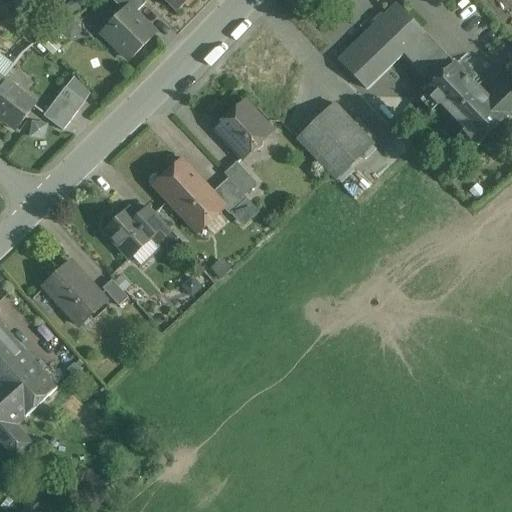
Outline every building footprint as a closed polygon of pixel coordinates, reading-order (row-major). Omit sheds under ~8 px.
[(147,4),(142,0),(111,0),(124,12),(128,8),(135,15),(147,4)] [(166,0),(178,12),(190,0),(166,0)] [(382,15),(373,23),(375,25),(338,61),(366,90),(404,54),(433,85),(454,64),(425,34),(396,5),(384,17),(382,15)] [(135,15),(128,8),(124,12),(103,34),(130,61),(156,35),(135,15)] [(0,56),(0,85),(4,80),(3,79),(13,66),(0,56)] [(489,100),(454,64),(433,85),(425,92),(478,147),(507,119),(506,118),(511,111),(511,77),(511,78),(489,100)] [(35,104),(4,80),(0,85),(0,118),(15,131),(35,104)] [(66,89),(44,117),(64,132),(85,104),(66,89)] [(273,133),(246,103),(236,112),(231,112),(226,117),(226,121),(216,130),(243,160),(252,152),(259,152),(264,148),(264,141),(273,133)] [(374,145),(335,105),(298,141),(337,181),(374,145)] [(212,195),(182,162),(155,187),(199,234),(224,210),(225,209),(212,195)] [(257,185),(237,163),(224,175),(229,180),(244,196),(257,185)] [(244,196),(229,180),(212,195),(225,209),(224,210),(230,216),(239,208),(248,200),(244,196)] [(257,211),(248,200),(239,208),(249,218),(257,211)] [(172,232),(151,210),(138,222),(154,239),(153,240),(158,245),(172,232)] [(128,211),(106,232),(131,260),(153,240),(154,239),(138,222),(128,211)] [(107,302),(72,264),(44,289),(79,327),(107,302)] [(129,299),(112,281),(103,290),(119,307),(129,299)] [(4,330),(0,334),(0,393),(24,420),(57,389),(4,330)] [(24,420),(0,393),(0,441),(17,461),(34,446),(16,427),(24,420)]
